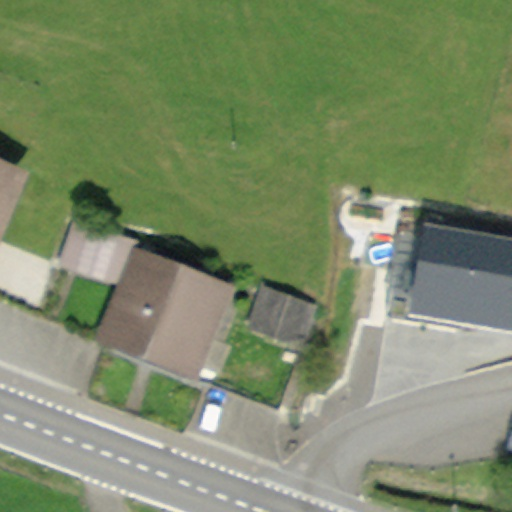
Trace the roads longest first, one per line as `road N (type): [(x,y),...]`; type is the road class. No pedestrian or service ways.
road 1 (primary): [(0,413),(262,511)]
road 2 (residential): [(307,511),(323,478),(372,432),(511,392)]
